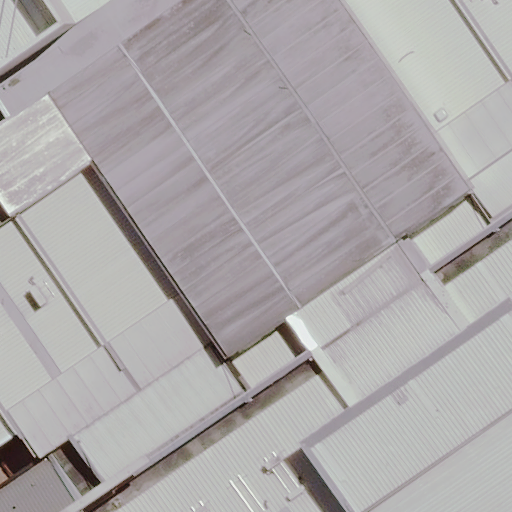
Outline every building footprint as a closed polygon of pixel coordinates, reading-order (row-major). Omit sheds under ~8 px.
[(0,0),(0,104),(1,104),(18,130),(59,102),(209,0),(0,0)] [(351,0),(209,0),(59,102),(238,363),(486,195),(351,0)] [(511,0),(342,0),(446,151),(511,105),(511,0)] [(97,140),(0,205),(0,457),(214,313),(97,140)] [(511,511),(511,222),(86,511),(511,511)]
